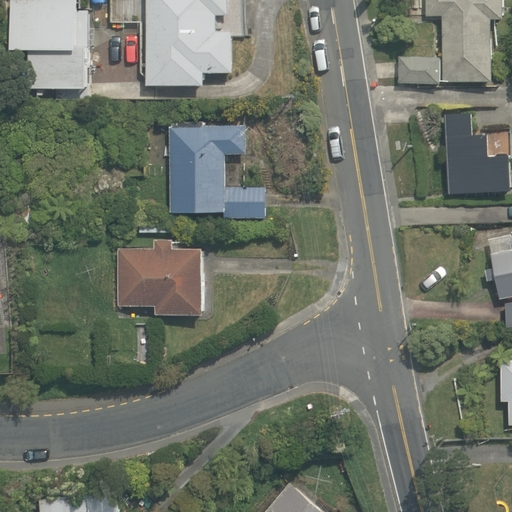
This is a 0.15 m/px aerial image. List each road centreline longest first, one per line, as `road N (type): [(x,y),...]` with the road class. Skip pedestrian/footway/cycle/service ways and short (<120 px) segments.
road 1 (residential): [(0,431),(111,429),(291,359),(384,336)]
road 2 (residential): [(333,0),(384,336)]
road 3 (residential): [(384,336),(426,511)]
